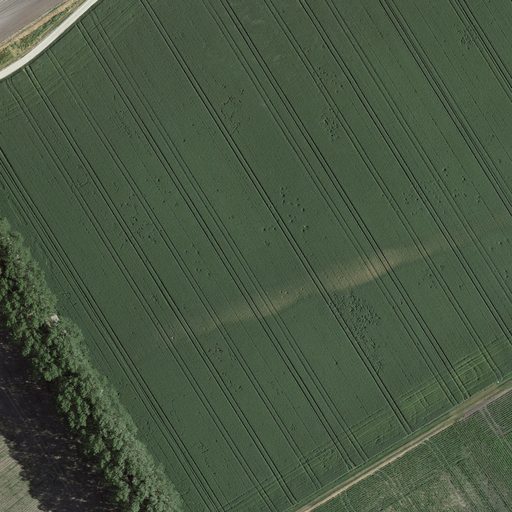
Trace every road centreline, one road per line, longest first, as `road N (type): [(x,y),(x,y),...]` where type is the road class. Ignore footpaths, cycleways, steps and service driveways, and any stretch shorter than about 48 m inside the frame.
road 1 (track): [(0,302),(133,511)]
road 2 (track): [(95,0),(0,75)]
